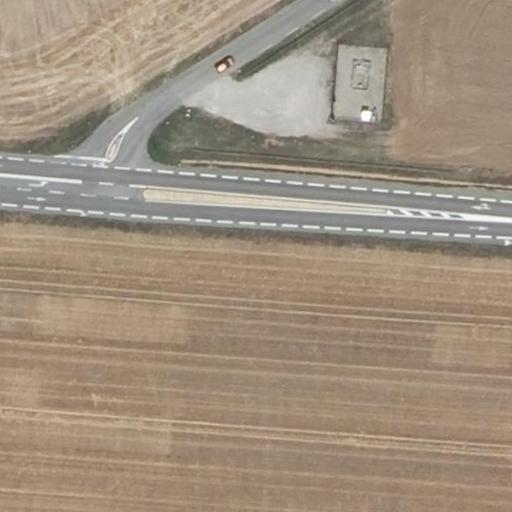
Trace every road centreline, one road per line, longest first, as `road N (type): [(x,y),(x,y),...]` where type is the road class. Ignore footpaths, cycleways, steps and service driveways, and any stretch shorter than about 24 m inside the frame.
road 1 (secondary): [(511,222),(104,189)]
road 2 (unclassified): [(104,189),(108,157),(127,125),(318,0)]
